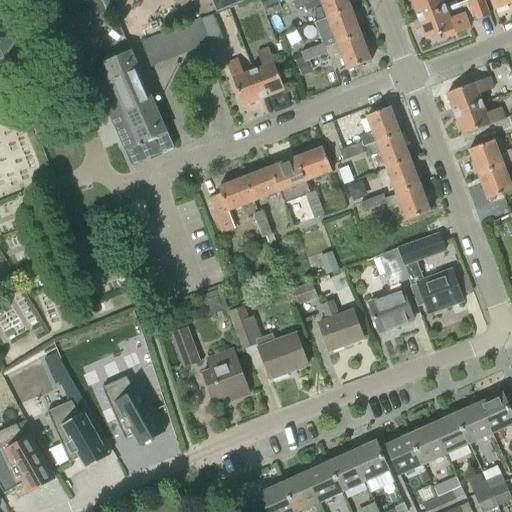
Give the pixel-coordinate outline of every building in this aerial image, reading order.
[(113,10),(108,0),(99,0),(93,3),(99,16),(113,10)] [(214,0),(219,11),(241,1),(240,0),(214,0)] [(260,0),(265,16),(281,10),(279,3),(277,0),(260,0)] [(309,5),(307,0),(295,0),(293,1),(296,10),(309,5)] [(320,0),(320,1),(328,20),(351,11),(347,0),(320,0)] [(411,0),(419,21),(446,11),(442,1),(445,0),(411,0)] [(491,17),(484,0),(473,0),(468,2),(476,23),(491,17)] [(511,0),(489,0),(494,11),(511,4),(511,0)] [(361,37),(351,11),(328,20),(315,25),(322,44),(324,43),(327,50),(337,46),(361,37)] [(441,40),(439,36),(444,34),(445,38),(470,28),(465,13),(450,19),(446,11),(419,21),(422,28),(418,29),(421,39),(425,37),(427,40),(430,39),(431,43),(441,40)] [(214,18),(202,22),(210,45),(223,40),(214,18)] [(0,59),(3,58),(5,61),(8,58),(13,71),(27,66),(21,54),(13,57),(8,52),(15,41),(17,42),(17,39),(14,38),(6,23),(8,21),(6,19),(4,22),(0,21),(0,59)] [(198,50),(210,45),(202,22),(201,20),(188,25),(198,50)] [(186,54),(198,50),(188,25),(177,29),(186,54)] [(177,29),(165,34),(175,59),(186,54),(177,29)] [(165,34),(154,38),(164,63),(175,59),(165,34)] [(371,63),(361,37),(337,46),(327,50),(328,54),(330,57),(340,53),(347,72),(371,63)] [(151,68),(164,63),(154,38),(141,43),(151,68)] [(327,50),(324,43),(322,44),(312,48),(316,58),(328,54),(327,50)] [(316,58),(312,48),(300,52),(304,63),(309,61),(316,58)] [(264,69),(254,72),(265,99),(285,92),(269,50),(258,54),(264,69)] [(89,70),(118,136),(131,166),(172,148),(131,52),(89,70)] [(243,107),(265,99),(254,72),(245,76),(239,61),(227,65),(243,107)] [(304,63),(298,65),(302,76),(313,72),(309,61),(304,63)] [(458,88),(497,72),(493,64),(455,80),(458,88)] [(455,116),(482,105),(478,96),(493,90),(489,79),(447,95),(455,116)] [(486,114),(482,105),(455,116),(463,136),(505,121),(501,109),(486,114)] [(367,118),(373,132),(361,137),(363,142),(366,149),(401,135),(391,109),(367,118)] [(401,135),(366,149),(367,152),(369,158),(381,153),(387,170),(393,167),(411,160),(401,135)] [(363,142),(351,147),(356,157),(367,152),(366,149),(363,142)] [(478,176),(504,165),(494,142),(468,152),(478,176)] [(356,157),(351,147),(340,151),(344,161),(356,157)] [(323,149),(296,159),(306,183),(332,173),(323,149)] [(270,169),(279,193),(284,204),(305,196),(310,194),(306,183),(296,159),(270,169)] [(387,170),(397,195),(421,186),(411,160),(393,167),(387,170)] [(511,185),(504,165),(478,176),(489,200),(511,191),(511,185)] [(270,169),(244,179),(254,203),(279,193),(270,169)] [(236,230),(229,212),(254,203),(244,179),(219,189),(221,195),(209,200),(223,235),(236,230)] [(362,183),(348,188),(353,201),(367,196),(362,183)] [(431,212),(421,186),(397,195),(407,221),(431,212)] [(305,196),(309,207),(320,203),(315,191),(310,194),(305,196)] [(387,205),(383,195),(372,199),(375,209),(387,205)] [(375,209),(372,199),(360,204),(364,214),(375,209)] [(320,203),(309,207),(314,219),(324,215),(320,203)] [(253,215),(258,227),(268,223),(264,211),(253,215)] [(268,223),(258,227),(262,238),(273,235),(268,223)] [(398,248),(405,267),(419,262),(447,252),(440,233),(398,248)] [(380,333),(415,321),(405,293),(404,293),(400,284),(409,280),(398,250),(379,256),(394,297),(370,306),(380,333)] [(332,254),(320,258),(327,277),(339,273),(332,254)] [(419,262),(405,267),(409,280),(411,279),(413,286),(419,284),(430,315),(465,302),(454,270),(426,280),(419,262)] [(299,306),(318,299),(312,283),(293,290),(299,306)] [(220,293),(205,298),(210,313),(225,308),(220,293)] [(330,352),(365,340),(354,311),(339,316),(334,301),(323,305),(328,320),(319,323),(330,352)] [(244,309),(231,314),(245,350),(257,345),(258,345),(257,342),(262,339),(254,317),(248,319),(244,309)] [(187,369),(199,365),(187,330),(175,335),(187,369)] [(262,339),(257,342),(258,345),(257,345),(271,381),(308,367),(297,335),(279,342),(276,334),(262,339)] [(143,348),(131,352),(134,363),(147,359),(143,348)] [(212,372),(204,374),(209,388),(207,389),(206,391),(208,399),(210,400),(213,399),(214,401),(230,395),(233,402),(250,395),(238,362),(236,363),(232,353),(208,361),(212,372)] [(0,379),(0,393),(10,414),(19,410),(3,378),(0,379)] [(166,433),(141,389),(136,392),(128,378),(103,389),(126,441),(136,436),(142,446),(166,433)] [(58,388),(43,396),(49,408),(64,400),(58,388)] [(479,404),(492,434),(511,425),(511,415),(502,394),(479,404)] [(110,456),(86,412),(81,415),(73,401),(48,412),(71,464),(81,459),(86,470),(110,456)] [(469,445),(492,434),(479,404),(456,414),(469,445)] [(433,425),(446,455),(469,445),(456,414),(433,425)] [(56,479),(31,436),(26,439),(18,424),(0,431),(0,450),(16,487),(26,482),(32,493),(56,479)] [(410,435),(423,465),(446,455),(433,425),(410,435)] [(423,465),(410,435),(386,446),(400,476),(423,465)] [(376,442),(352,452),(366,482),(389,472),(376,442)] [(329,463),(343,493),(366,482),(352,452),(329,463)] [(329,463),(306,473),(320,503),(343,493),(329,463)] [(296,511),(299,511),(320,503),(306,473),(283,483),(296,511)] [(490,490),(504,483),(501,474),(486,481),(490,490)] [(475,496),(490,490),(486,481),(471,488),(475,496)] [(296,511),(283,483),(260,494),(264,504),(252,510),(253,511),(296,511)] [(493,497),(507,491),(508,491),(504,483),(490,490),(493,497)] [(433,486),(418,493),(423,504),(438,498),(433,486)] [(490,490),(475,496),(478,504),(493,497),(490,490)] [(453,491),(438,498),(442,506),(457,499),(453,491)] [(497,506),(511,500),(507,491),(493,497),(497,506)] [(426,511),(429,511),(442,506),(438,498),(423,504),(426,511)] [(379,511),(375,503),(366,507),(368,511),(379,511)]
